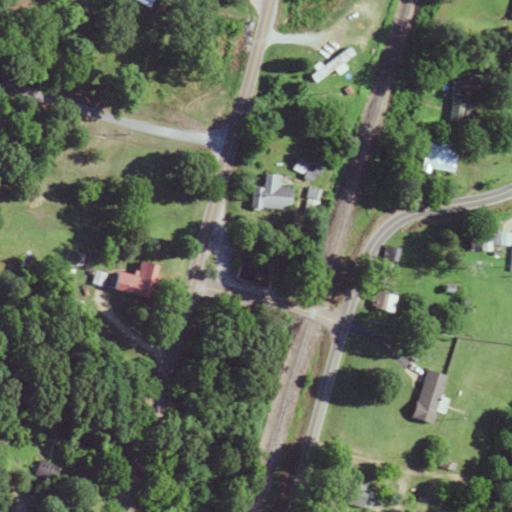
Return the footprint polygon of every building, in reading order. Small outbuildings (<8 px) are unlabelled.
[(144,0),(124,0),(140,8),(144,0)] [(304,76),(311,85),(351,55),(344,46),(304,76)] [(456,99),(457,82),(446,82),(443,121),(467,122),(468,100),(456,99)] [(449,172),(453,142),(420,138),(417,168),(449,172)] [(247,188),(246,210),(286,210),(286,187),(278,187),(278,175),(259,175),(259,188),(247,188)] [(488,252),(488,246),(507,246),(507,230),(464,230),(464,252),(488,252)] [(397,262),(399,249),(384,246),(382,259),(397,262)] [(150,266),(129,261),(125,277),(104,272),(99,290),(142,300),(150,266)] [(239,269),(238,280),(252,281),(253,270),(239,269)] [(395,296),(376,294),(374,309),(392,312),(395,296)] [(428,424),(432,410),(439,411),(441,401),(437,400),(443,376),(420,371),(408,419),(428,424)] [(28,471),(46,480),(52,469),(33,460),(28,471)] [(366,484),(340,479),(336,503),(362,507),(366,484)]
